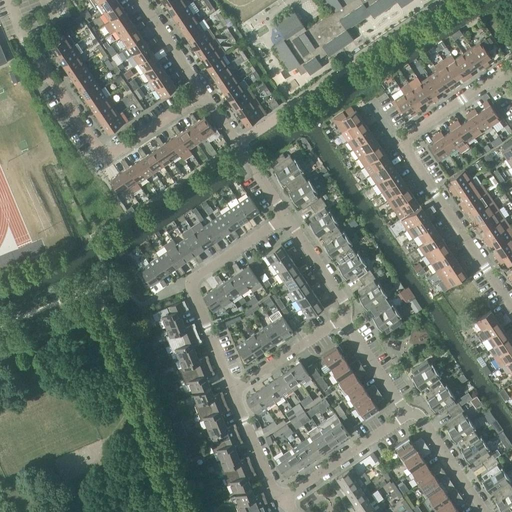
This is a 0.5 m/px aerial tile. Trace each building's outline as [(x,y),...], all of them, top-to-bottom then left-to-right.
[(104,0),(98,4),(104,13),(119,3),(117,0),(104,0)] [(177,0),(167,7),(172,16),(188,6),(191,3),(188,0),(177,0)] [(323,0),(332,12),(306,29),(294,11),(276,23),(285,38),(273,46),(289,70),(296,66),(301,74),(307,70),(310,75),(323,66),(316,56),(325,49),(329,56),(354,40),(347,29),(371,13),(374,17),(397,1),(402,7),(412,0),(323,0)] [(119,3),(104,13),(110,21),(125,11),(123,9),(119,3)] [(123,9),(125,11),(110,21),(105,24),(110,33),(115,30),(118,28),(130,20),(126,13),(129,10),(127,6),(123,9)] [(188,6),(172,16),(178,24),(193,14),(188,6)] [(193,14),(178,24),(184,32),(197,24),(199,22),(193,14)] [(115,30),(121,39),(124,37),(136,28),(135,26),(130,20),(118,28),(115,30)] [(189,41),(204,31),(199,22),(197,24),(184,32),(189,41)] [(141,27),(138,24),(135,26),(136,28),(124,37),(119,40),(119,42),(123,48),(124,49),(127,47),(142,37),(137,30),(141,27)] [(204,31),(189,41),(195,49),(210,39),(214,36),(209,28),(204,31)] [(51,47),(58,57),(76,44),(75,44),(66,29),(51,39),(55,44),(51,47)] [(195,49),(201,58),(214,49),(216,48),(220,45),(214,36),(210,39),(195,49)] [(146,43),(142,37),(127,47),(132,55),(148,45),(146,43)] [(471,48),(485,67),(487,65),(484,61),(490,57),(487,51),(492,48),(485,38),(471,48)] [(437,44),(438,45),(435,47),(438,51),(446,45),(443,40),(437,44)] [(152,44),(149,41),(146,43),(148,45),(132,55),(138,64),(143,61),(153,54),(149,47),(152,45),(152,44)] [(58,57),(63,65),(78,55),(83,52),(77,43),(75,44),(76,44),(58,57)] [(201,58),(206,66),(221,57),(222,56),(221,56),(226,53),(220,45),(216,48),(214,49),(201,58)] [(485,67),(471,48),(463,53),(473,68),(479,65),(482,69),(485,67)] [(473,68),(463,53),(455,59),(468,79),(471,77),(468,72),(473,68)] [(138,64),(144,72),(159,62),(158,60),(153,54),(143,61),(138,64)] [(451,54),(443,60),(456,80),(462,76),(465,81),(468,79),(455,59),(451,54)] [(63,65),(69,73),(84,63),(78,55),(63,65)] [(211,72),(212,75),(214,73),(216,72),(227,65),(222,56),(221,57),(206,66),(211,72)] [(163,61),(161,58),(158,60),(159,62),(144,72),(150,81),(152,79),(162,72),(165,71),(160,64),(163,61)] [(437,71),(439,72),(451,90),(453,88),(450,84),(456,80),(443,60),(434,66),(437,71)] [(69,73),(74,82),(89,72),(84,63),(69,73)] [(212,75),(218,83),(230,75),(233,73),(232,72),(227,65),(216,72),(214,73),(212,75)] [(17,70),(10,73),(15,85),(22,82),(17,70)] [(152,84),(155,89),(170,79),(169,77),(165,71),(162,72),(152,79),(150,81),(152,84)] [(437,71),(429,76),(439,91),(445,88),(448,92),(451,90),(439,72),(437,71)] [(95,80),(90,72),(89,72),(74,82),(80,90),(95,80)] [(224,92),(239,82),(233,73),(230,75),(218,83),(224,92)] [(175,78),(173,74),(169,77),(170,79),(155,89),(161,98),(176,88),(171,81),(175,78)] [(121,75),(118,78),(124,86),(127,84),(121,75)] [(421,82),(434,101),(436,100),(433,95),(439,91),(429,76),(421,82)] [(409,83),(422,103),(428,99),(431,103),(434,101),(421,82),(420,82),(417,77),(409,83)] [(86,99),(101,89),(95,80),(80,90),(86,99)] [(239,82),(224,92),(229,100),(244,90),(239,82)] [(264,89),(267,87),(264,82),(258,86),(261,91),(264,89)] [(404,93),(417,113),(420,111),(417,106),(422,103),(409,83),(400,88),(404,93)] [(145,95),(139,87),(134,90),(140,99),(145,95)] [(244,90),(229,100),(235,109),(250,99),(254,96),(248,87),(244,90)] [(107,97),(101,89),(86,99),(92,108),(107,97)] [(391,97),(389,98),(400,114),(403,112),(405,114),(411,110),(414,115),(417,113),(404,93),(393,100),(391,97)] [(112,106),(116,103),(110,95),(107,97),(92,108),(97,116),(112,106)] [(235,109),(241,117),(256,107),(260,104),(254,96),(250,99),(235,109)] [(272,110),(279,105),(275,100),(269,104),(272,110)] [(481,110),(492,125),(500,120),(490,104),(490,105),(487,100),(484,102),(487,107),(481,110)] [(241,117),(247,126),(266,113),(260,104),(256,107),(241,117)] [(112,106),(97,116),(103,124),(118,114),(112,106)] [(118,114),(103,124),(109,133),(129,118),(124,110),(118,114)] [(342,132),(366,116),(364,113),(360,116),(356,110),(346,116),(343,112),(333,119),(342,132)] [(492,125),(481,110),(476,114),(473,110),(470,111),(483,131),(492,125)] [(483,131),(470,111),(467,114),(470,118),(465,122),(475,137),(483,131)] [(195,117),(191,120),(194,124),(196,123),(206,138),(206,137),(209,142),(220,134),(215,126),(212,127),(205,116),(198,121),(195,117)] [(348,140),(367,127),(364,122),(368,119),(366,116),(342,132),(348,140)] [(453,123),(466,142),(475,137),(465,122),(459,126),(456,121),(453,123)] [(187,128),(197,143),(206,138),(196,123),(194,124),(187,128)] [(469,147),(466,142),(453,123),(450,125),(453,129),(448,133),(458,148),(457,148),(460,153),(469,147)] [(353,149),(377,133),(376,130),(371,133),(367,127),(348,140),(353,149)] [(178,129),(174,131),(177,135),(179,134),(189,149),(197,143),(187,128),(181,133),(178,129)] [(436,134),(450,154),(457,148),(458,148),(448,133),(442,137),(439,132),(436,134)] [(359,158),(379,144),(375,139),(380,136),(377,133),(353,149),(359,158)] [(170,140),(180,155),(181,154),(184,159),(192,154),(189,149),(179,134),(177,135),(170,140)] [(450,154),(436,134),(433,136),(436,141),(430,145),(440,160),(450,154)] [(161,140),(158,143),(160,146),(161,145),(172,160),(180,155),(170,140),(164,144),(161,140)] [(507,158),(511,154),(511,143),(502,151),(507,158)] [(379,144),(359,158),(365,166),(389,150),(387,147),(383,150),(379,144)] [(153,151),(162,167),(172,160),(161,145),(160,146),(153,151)] [(389,150),(365,166),(371,175),(390,161),(387,156),(391,153),(389,150)] [(162,167),(153,151),(147,155),(144,152),(140,154),(143,158),(145,157),(155,172),(162,167)] [(282,176),(299,164),(295,158),(293,159),(290,155),(285,158),(283,154),(276,159),(279,162),(274,165),(277,169),(274,171),(277,175),(280,174),(282,176)] [(136,163),(146,178),(155,172),(145,157),(143,158),(136,163)] [(480,159),(476,162),(480,167),(484,164),(480,159)] [(376,183),(400,167),(399,164),(394,167),(390,161),(371,175),(376,183)] [(146,178),(136,163),(130,167),(127,163),(124,165),(126,169),(128,168),(138,183),(146,178)] [(299,164),(282,176),(283,178),(281,180),(283,184),(286,182),(289,187),(304,176),(302,172),(303,171),(299,164)] [(382,192),(402,178),(398,173),(402,170),(400,167),(376,183),(382,192)] [(126,169),(119,174),(129,189),(132,193),(140,187),(138,183),(128,168),(126,169)] [(497,176),(502,173),(499,168),(493,171),(497,176)] [(451,191),(471,178),(465,169),(450,179),(454,185),(450,188),(451,191)] [(502,173),(497,176),(500,181),(505,178),(502,173)] [(129,189),(119,174),(111,180),(121,195),(129,189)] [(461,197),(481,183),(475,175),(471,178),(451,191),(453,194),(458,191),(461,197)] [(493,175),(488,178),(494,187),(499,184),(493,175)] [(304,176),(289,187),(291,190),(289,192),(291,196),(294,194),(296,197),(313,185),(309,179),(307,180),(304,176)] [(402,178),(382,192),(388,200),(393,197),(412,184),(410,181),(406,184),(402,178)] [(481,183),(461,197),(465,202),(461,205),(463,208),(487,192),(481,183)] [(414,187),(412,184),(393,197),(388,200),(393,209),(398,205),(413,195),(409,190),(414,187)] [(313,185),(296,197),(297,199),(295,201),(297,205),(300,203),(303,208),(309,204),(312,208),(324,201),(320,195),(318,197),(316,193),(318,192),(313,185)] [(487,192),(463,208),(465,211),(469,208),(473,214),(493,200),(487,192)] [(413,195),(398,205),(404,214),(424,201),(421,198),(417,201),(413,195)] [(249,196),(239,202),(250,218),(252,216),(259,211),(249,196)] [(472,222),(474,225),(494,212),(498,209),(493,200),(473,214),(477,219),(472,222)] [(324,201),(312,208),(315,213),(309,217),(312,221),(309,223),(312,227),(315,225),(316,228),(334,216),(329,209),(328,211),(325,207),(327,206),(324,201)] [(230,208),(241,224),(248,219),(250,222),(254,220),(252,216),(250,218),(239,202),(230,208)] [(421,207),(406,217),(401,220),(407,229),(432,213),(436,210),(432,205),(424,211),(421,207)] [(200,220),(204,218),(197,208),(193,210),(200,220)] [(241,224),(230,208),(221,214),(232,230),(234,228),(241,224)] [(494,212),(474,225),(476,228),(481,225),(485,231),(504,217),(498,209),(494,212)] [(418,235),(433,225),(429,219),(434,216),(432,213),(407,229),(413,238),(418,235)] [(212,220),(223,236),(230,231),(232,234),(236,232),(234,228),(232,230),(221,214),(212,220)] [(323,238),(339,228),(336,224),(338,223),(334,216),(316,228),(318,230),(315,232),(318,236),(321,234),(323,238)] [(504,217),(485,231),(488,236),(484,239),(486,242),(505,229),(510,226),(504,217)] [(354,218),(349,222),(353,228),(358,224),(354,218)] [(223,236),(212,220),(203,226),(214,242),(216,240),(223,236)] [(215,247),(218,244),(216,240),(214,242),(203,226),(200,221),(191,227),(205,248),(212,243),(215,247)] [(424,243),(443,230),(441,227),(437,230),(433,225),(418,235),(424,243)] [(511,236),(511,228),(510,226),(505,229),(486,242),(488,245),(492,242),(496,248),(511,237),(511,236)] [(182,233),(185,238),(196,254),(198,253),(205,248),(191,227),(182,233)] [(331,249),(348,237),(344,230),(342,232),(339,228),(323,238),(326,242),(323,244),(326,248),(329,246),(331,249)] [(424,255),(425,254),(444,241),(441,236),(445,233),(443,230),(424,243),(419,246),(424,255)] [(511,236),(511,237),(496,248),(500,253),(495,256),(497,259),(511,249),(511,236)] [(338,259),(353,249),(350,245),(352,244),(348,237),(331,249),(332,251),(329,253),(332,257),(335,255),(338,259)] [(176,244),(187,260),(194,255),(196,259),(200,256),(198,253),(196,254),(185,238),(176,244)] [(187,260),(176,244),(173,239),(164,245),(167,250),(178,266),(180,265),(187,260)] [(444,241),(425,254),(431,263),(454,247),(452,244),(448,247),(444,241)] [(265,254),(272,264),(287,253),(286,251),(281,244),(265,254)] [(436,271),(456,258),(452,253),(456,250),(454,247),(431,263),(436,271)] [(278,273),(294,262),(289,255),(292,252),(290,249),(286,251),(287,253),(272,264),(278,273)] [(344,270),(362,258),(358,251),(356,253),(353,249),(338,259),(340,263),(337,265),(340,269),(343,267),(344,270)] [(511,262),(511,249),(497,259),(499,262),(503,259),(508,265),(511,262)] [(158,256),(169,272),(176,267),(179,271),(182,269),(180,265),(178,266),(167,250),(158,256)] [(169,272),(158,256),(149,262),(160,278),(162,277),(169,272)] [(362,258),(344,270),(346,272),(343,274),(346,278),(349,276),(352,280),(358,276),(361,281),(372,273),(369,268),(367,269),(364,266),(366,264),(362,258)] [(456,258),(436,271),(442,280),(466,264),(464,261),(459,264),(456,258)] [(161,283),(164,281),(162,277),(160,278),(149,262),(136,271),(144,283),(148,280),(151,284),(158,279),(161,283)] [(294,262),(278,273),(284,282),(299,271),(298,269),(294,262)] [(418,263),(413,266),(417,272),(422,269),(418,263)] [(466,264),(442,280),(448,289),(467,276),(463,270),(468,267),(466,264)] [(239,267),(235,269),(237,273),(239,271),(250,287),(253,292),(262,285),(249,265),(241,270),(239,267)] [(290,290),(305,280),(301,273),(304,270),(302,267),(298,269),(299,271),(284,282),(290,290)] [(230,277),(241,293),(250,287),(239,271),(237,273),(230,277)] [(265,272),(260,276),(264,281),(269,278),(265,272)] [(365,300),(383,289),(378,282),(376,283),(374,280),(376,279),(372,273),(361,281),(364,285),(358,289),(361,294),(358,296),(361,300),(364,298),(365,300)] [(241,293),(230,277),(223,282),(220,278),(217,281),(219,285),(221,284),(232,299),(241,293)] [(305,280),(290,290),(296,300),(312,289),(310,287),(305,280)] [(212,289),(223,305),(232,299),(221,284),(219,285),(212,289)] [(302,308),(317,298),(313,291),(316,288),(314,285),(310,287),(312,289),(296,300),(302,308)] [(223,305),(212,289),(203,296),(213,311),(223,305)] [(372,311),(388,300),(385,297),(387,295),(383,289),(365,300),(367,303),(364,305),(367,309),(370,307),(372,311)] [(416,297),(409,302),(411,305),(418,301),(416,297)] [(317,298),(302,308),(308,318),(324,307),(317,298)] [(166,327),(183,320),(180,312),(188,309),(184,300),(156,312),(160,320),(163,319),(166,327)] [(379,321),(397,310),(392,303),(390,304),(388,300),(372,311),(375,315),(372,316),(375,321),(378,319),(379,321)] [(246,316),(252,310),(250,307),(243,313),(246,316)] [(293,331),(279,310),(269,316),(273,321),(283,337),(293,331)] [(397,310),(379,321),(381,324),(378,325),(381,330),(384,328),(387,332),(402,322),(399,317),(401,316),(397,310)] [(481,329),(501,316),(499,314),(495,317),(491,311),(476,321),(481,329)] [(501,316),(481,329),(483,331),(478,334),(483,341),(502,328),(499,322),(503,319),(501,316)] [(183,320),(166,327),(169,335),(166,336),(169,344),(197,332),(194,324),(186,328),(183,320)] [(264,327),(274,343),(283,337),(273,321),(264,327)] [(274,343),(264,327),(255,333),(265,349),(274,343)] [(493,346),(511,333),(511,332),(511,330),(506,333),(502,328),(483,341),(484,342),(488,340),(493,346)] [(197,332),(169,344),(173,352),(176,351),(179,359),(196,352),(193,345),(201,341),(197,332)] [(265,349),(255,333),(246,339),(256,355),(265,349)] [(495,358),(511,346),(511,342),(510,339),(511,337),(511,333),(493,346),(494,348),(490,351),(495,358)] [(256,355),(246,339),(236,346),(247,361),(256,355)] [(331,368),(345,359),(340,352),(342,351),(338,345),(321,357),(326,365),(328,363),(331,368)] [(500,367),(511,358),(511,346),(495,358),(500,367)] [(183,376),(211,365),(207,356),(199,360),(196,352),(179,359),(182,367),(179,368),(183,376)] [(510,372),(511,371),(511,358),(500,367),(501,368),(506,365),(510,372)] [(338,383),(363,366),(359,360),(350,366),(345,359),(331,368),(335,373),(333,375),(338,383)] [(419,381),(436,369),(432,363),(430,364),(427,360),(411,370),(414,374),(412,376),(415,380),(417,379),(419,381)] [(292,369),(302,384),(311,378),(300,361),(295,365),(296,366),(292,369)] [(321,375),(313,363),(307,367),(315,379),(321,375)] [(211,365),(183,376),(186,385),(189,383),(192,392),(209,385),(206,377),(214,373),(211,365)] [(348,393),(362,384),(357,377),(366,371),(363,366),(338,383),(343,389),(345,388),(348,393)] [(282,374),(293,390),(302,384),(292,369),(288,372),(287,370),(282,374)] [(426,391),(441,381),(439,377),(441,376),(436,369),(419,381),(420,383),(418,385),(421,389),(423,388),(426,391)] [(293,390),(282,374),(277,377),(278,378),(274,381),(284,396),(293,390)] [(284,396),(274,381),(270,384),(269,382),(264,386),(275,402),(284,396)] [(433,402),(450,390),(446,384),(444,385),(441,381),(426,391),(429,395),(426,397),(429,401),(431,400),(433,402)] [(354,407),(379,390),(375,385),(367,391),(362,384),(348,393),(352,398),(350,400),(354,407)] [(256,393),(266,408),(275,402),(264,386),(259,389),(260,390),(256,393)] [(197,412),(225,400),(222,392),(214,396),(210,388),(194,395),(197,403),(194,404),(197,412)] [(379,390),(354,407),(360,414),(362,413),(365,419),(379,409),(374,402),(383,396),(379,390)] [(449,413),(461,406),(457,400),(455,402),(453,398),(455,397),(450,390),(433,402),(435,404),(432,406),(435,410),(437,408),(440,413),(446,409),(449,413)] [(266,408),(256,393),(252,396),(251,394),(246,398),(257,414),(266,408)] [(477,396),(470,401),(476,409),(483,404),(477,396)] [(207,427),(224,420),(221,413),(229,409),(225,400),(197,412),(201,421),(204,419),(207,427)] [(339,406),(335,408),(340,416),(344,413),(339,406)] [(453,432),(471,421),(467,415),(465,416),(462,412),(464,411),(461,406),(449,413),(452,418),(446,422),(449,426),(447,428),(449,432),(452,430),(453,432)] [(304,411),(297,416),(299,419),(303,424),(310,420),(304,411)] [(326,419),(339,438),(343,436),(344,437),(349,434),(335,413),(326,419)] [(339,438),(326,419),(317,426),(330,446),(336,443),(335,441),(339,438)] [(211,444),(239,433),(235,425),(227,428),(224,420),(207,427),(210,435),(207,436),(211,444)] [(279,427),(277,424),(275,421),(266,427),(262,429),(265,435),(269,433),(279,427)] [(460,443),(476,433),(474,429),(476,428),(471,421),(453,432),(455,435),(453,437),(455,441),(458,439),(460,443)] [(311,436),(321,451),(325,448),(326,449),(330,446),(317,426),(308,432),(311,436)] [(507,435),(503,430),(497,434),(501,440),(507,435)] [(239,433),(211,444),(214,453),(217,452),(220,459),(237,452),(234,445),(242,442),(239,433)] [(467,453),(485,442),(481,435),(479,437),(476,433),(460,443),(463,447),(461,449),(463,453),(466,451),(467,453)] [(321,451),(311,436),(301,442),(312,458),(318,455),(317,453),(321,451)] [(402,460),(426,444),(422,439),(414,444),(409,437),(395,446),(399,452),(397,453),(402,460)] [(293,448),(303,463),(308,459),(309,460),(312,458),(301,442),(293,448)] [(485,442),(467,453),(469,456),(467,458),(469,462),(472,460),(475,465),(481,460),(484,465),(495,457),(492,452),(490,453),(488,450),(490,449),(485,442)] [(412,471),(426,462),(421,455),(430,449),(426,444),(402,460),(407,468),(409,466),(412,471)] [(303,463),(293,448),(284,454),(295,470),(300,467),(299,465),(303,463)] [(224,476),(252,465),(249,457),(240,461),(237,452),(220,459),(224,468),(221,469),(224,476)] [(295,470),(284,454),(275,460),(285,475),(289,472),(290,473),(295,470)] [(487,482),(488,484),(506,473),(502,466),(503,465),(501,462),(499,463),(495,457),(484,465),(487,469),(481,474),(484,478),(481,480),(484,484),(487,482)] [(418,485),(443,469),(439,463),(430,469),(426,462),(412,471),(415,476),(413,478),(418,485)] [(252,465),(224,476),(227,485),(230,484),(234,493),(251,486),(247,478),(256,474),(252,465)] [(342,487),(359,476),(352,466),(338,476),(341,481),(339,482),(342,487)] [(429,496),(443,487),(438,480),(446,474),(443,469),(418,485),(423,493),(425,491),(429,496)] [(359,476),(342,487),(346,492),(347,491),(350,495),(365,485),(371,480),(365,471),(359,476)] [(495,495),(511,484),(508,481),(510,479),(506,473),(488,484),(490,487),(487,489),(490,493),(493,491),(495,495)] [(502,505),(511,498),(511,486),(511,484),(495,495),(498,499),(495,501),(498,505),(501,503),(502,505)] [(354,504),(371,493),(365,485),(350,495),(353,499),(351,500),(354,504)] [(443,487),(429,496),(432,501),(430,503),(435,510),(460,494),(456,488),(447,494),(443,487)] [(238,511),(241,511),(267,501),(263,493),(255,496),(252,488),(235,495),(238,504),(236,505),(238,511)] [(361,511),(362,511),(377,503),(371,493),(354,504),(358,510),(359,509),(361,511)] [(460,494),(435,510),(436,511),(459,511),(454,505),(463,499),(460,494)] [(511,511),(511,498),(502,505),(504,508),(501,510),(503,511),(511,511)] [(267,501),(241,511),(265,511),(270,510),(267,501)] [(377,503),(362,511),(382,511),(383,511),(377,503)]
